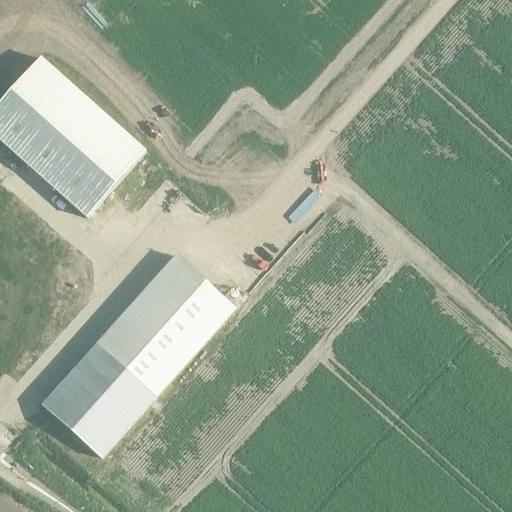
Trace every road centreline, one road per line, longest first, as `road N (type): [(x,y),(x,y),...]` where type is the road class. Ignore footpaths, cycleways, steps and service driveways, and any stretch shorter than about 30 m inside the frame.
road 1 (track): [(511,347),(301,160),(211,254),(176,222),(0,414)]
road 2 (track): [(445,0),(301,160)]
